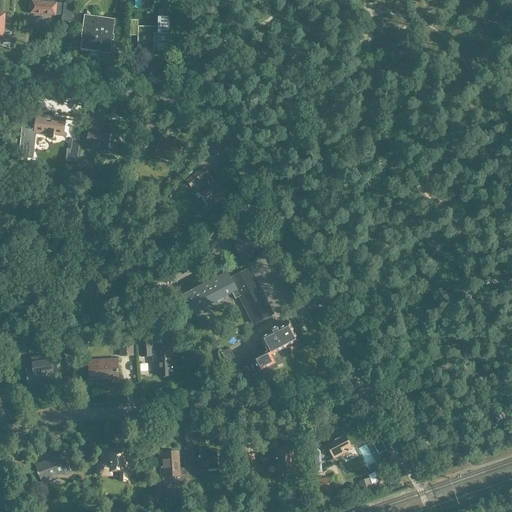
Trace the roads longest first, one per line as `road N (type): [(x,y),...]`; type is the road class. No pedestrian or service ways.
road 1 (residential): [(362,391),(221,119),(182,103),(0,76)]
road 2 (unclassified): [(0,439),(61,416),(296,405),(362,391)]
road 3 (track): [(182,103),(191,73),(296,0)]
road 4 (residential): [(362,391),(437,369),(511,387)]
road 5 (unclassified): [(362,391),(428,511)]
